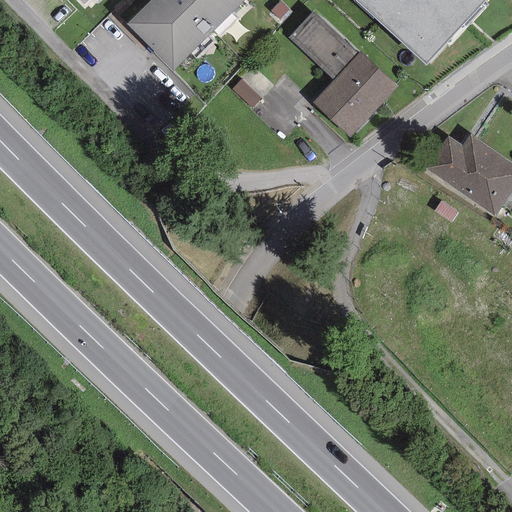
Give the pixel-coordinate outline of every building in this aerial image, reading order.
[(75,0),(84,9),(92,2),(94,5),(98,0),(75,0)] [(150,0),(126,24),(172,72),(243,0),(150,0)] [(354,0),(426,66),(486,0),(354,0)] [(289,37),(333,81),(358,54),(313,12),(289,37)] [(312,103),(349,138),(398,87),(360,52),(358,54),(333,81),(312,103)] [(261,99),(241,79),(231,90),(251,109),(261,99)] [(495,216),(511,191),(511,164),(471,136),(462,148),(448,138),(426,169),(495,216)]
